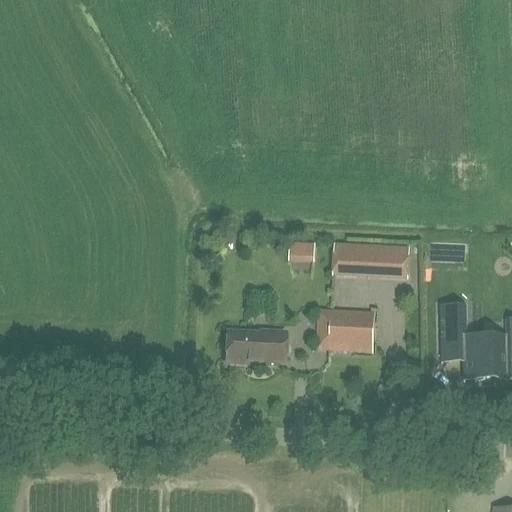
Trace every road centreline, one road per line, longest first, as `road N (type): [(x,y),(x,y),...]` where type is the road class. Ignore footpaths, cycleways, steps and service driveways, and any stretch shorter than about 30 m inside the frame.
road 1 (residential): [(511,451),(191,432)]
road 2 (unclassified): [(0,420),(191,432)]
